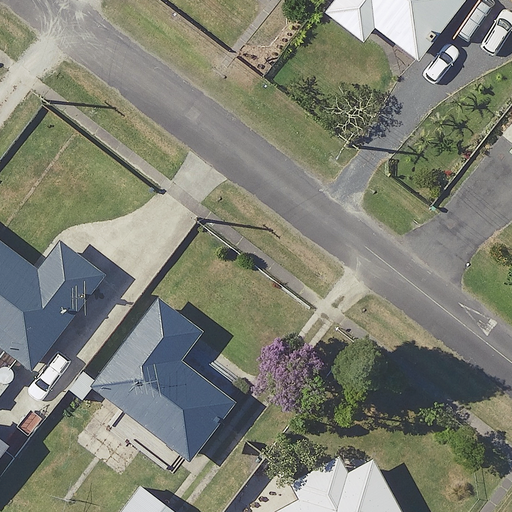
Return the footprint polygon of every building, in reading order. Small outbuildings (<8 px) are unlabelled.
[(318,0),(313,8),(349,36),(361,21),(406,56),(449,0),(318,0)] [(511,120),(493,143),(511,158),(511,120)] [(25,266),(0,246),(0,392),(92,271),(47,237),(25,266)] [(79,379),(143,428),(138,435),(172,461),(222,396),(167,354),(189,325),(145,292),(79,379)] [(208,511),(386,511),(357,451),(331,464),(325,452),(264,480),(243,465),(208,511)] [(169,511),(127,480),(103,511),(169,511)]
